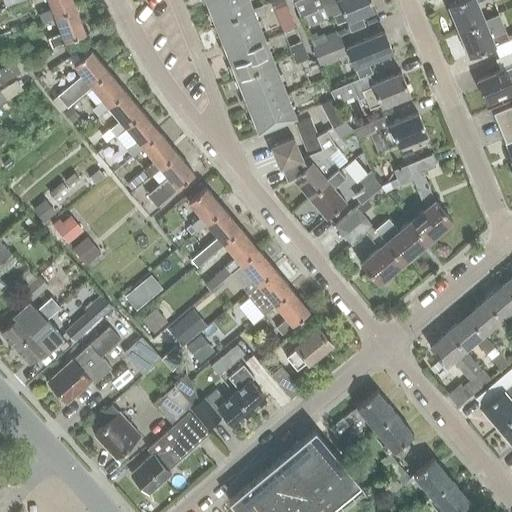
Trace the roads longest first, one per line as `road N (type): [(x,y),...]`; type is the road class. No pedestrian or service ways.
road 1 (residential): [(381,344),(178,105),(116,0)]
road 2 (residential): [(381,344),(185,511)]
road 3 (residential): [(409,0),(504,232)]
road 4 (residential): [(511,500),(381,344)]
road 5 (residential): [(381,344),(504,232)]
road 6 (tertiary): [(103,511),(0,395)]
